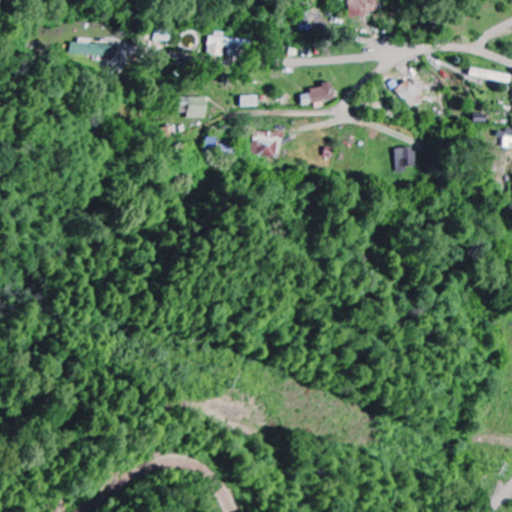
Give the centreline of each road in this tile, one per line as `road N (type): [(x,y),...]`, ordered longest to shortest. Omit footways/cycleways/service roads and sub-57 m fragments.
road 1 (residential): [(263,114),(336,110),(416,51),(450,46),(511,63)]
road 2 (residential): [(404,46),(232,67),(149,53)]
road 3 (residential): [(416,51),(320,28),(318,0)]
